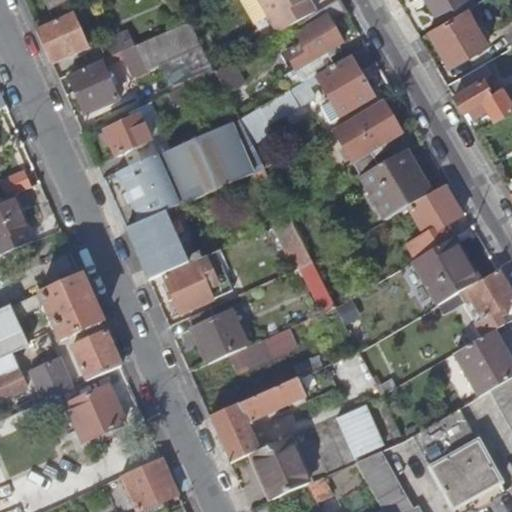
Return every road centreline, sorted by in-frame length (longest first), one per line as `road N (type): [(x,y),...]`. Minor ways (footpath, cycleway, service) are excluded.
road 1 (residential): [(218,511),(0,18)]
road 2 (residential): [(511,242),(369,0)]
